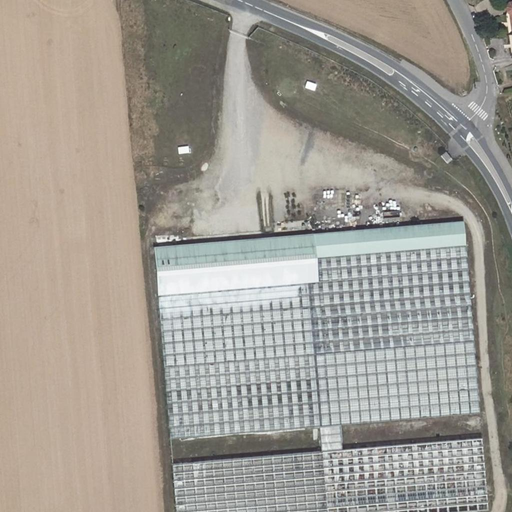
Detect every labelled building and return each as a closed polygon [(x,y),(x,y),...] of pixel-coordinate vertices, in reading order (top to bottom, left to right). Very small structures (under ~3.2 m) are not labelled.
[(446,152),(442,156),(448,163),(453,159),(446,152)] [(460,222),(312,234),(314,259),(462,245),(460,222)] [(476,413),(462,245),(314,259),(312,234),(213,242),(229,434),(318,427),(336,425),(476,413)] [(229,434),(213,242),(153,247),(169,440),(229,434)] [(336,425),(318,427),(320,452),(338,450),(336,425)] [(320,452),(171,464),(175,511),(464,511),(484,510),(478,438),(338,450),(320,452)]
